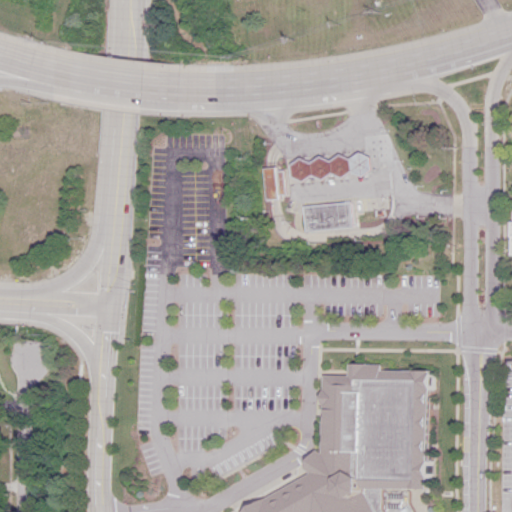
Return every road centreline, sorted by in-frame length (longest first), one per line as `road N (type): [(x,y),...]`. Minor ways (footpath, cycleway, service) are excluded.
road 1 (primary): [(140,85),(336,76),(511,28)]
road 2 (primary): [(107,304),(0,291),(68,76)]
road 3 (tertiary): [(109,231),(119,0)]
road 4 (residential): [(466,146),(464,318),(476,332)]
road 5 (residential): [(476,332),(485,319),(487,150)]
road 6 (residential): [(474,511),(476,332)]
road 7 (residential): [(29,356),(22,511)]
road 8 (tertiary): [(102,511),(104,365)]
road 9 (residential): [(385,67),(437,86),(462,115),(466,146)]
